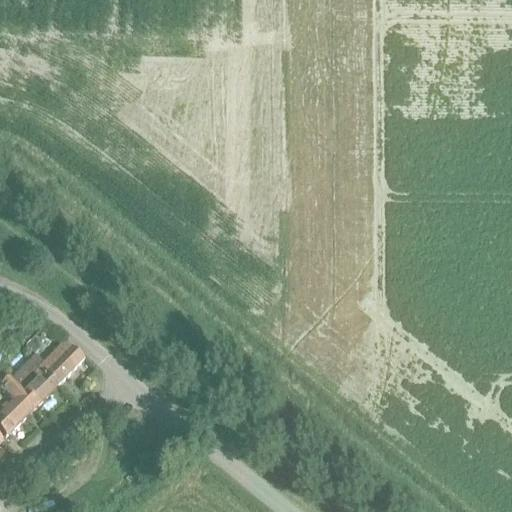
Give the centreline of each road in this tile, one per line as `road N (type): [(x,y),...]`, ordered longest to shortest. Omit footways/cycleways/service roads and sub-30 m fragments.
road 1 (track): [(0,166),(46,189),(434,511)]
road 2 (tertiary): [(127,382),(285,511)]
road 3 (residential): [(0,486),(127,382)]
road 4 (tertiary): [(0,294),(66,328),(127,382)]
